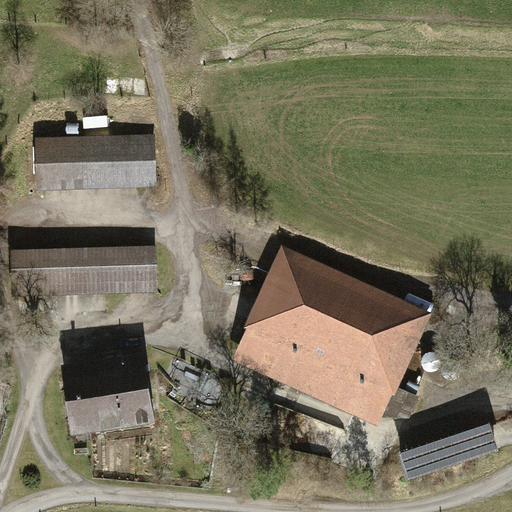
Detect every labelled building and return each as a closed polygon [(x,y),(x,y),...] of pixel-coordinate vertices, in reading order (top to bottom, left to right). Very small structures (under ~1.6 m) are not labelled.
[(164,134),(38,135),(38,184),(164,183),(164,134)] [(158,291),(158,241),(19,242),(19,292),(158,291)] [(287,250),(241,355),(377,414),(423,308),(287,250)] [(152,350),(67,359),(75,431),(160,422),(152,350)] [(184,363),(177,379),(202,390),(209,374),(184,363)] [(410,419),(421,395),(402,387),(391,411),(410,419)] [(483,414),(400,446),(414,480),(497,448),(483,414)]
